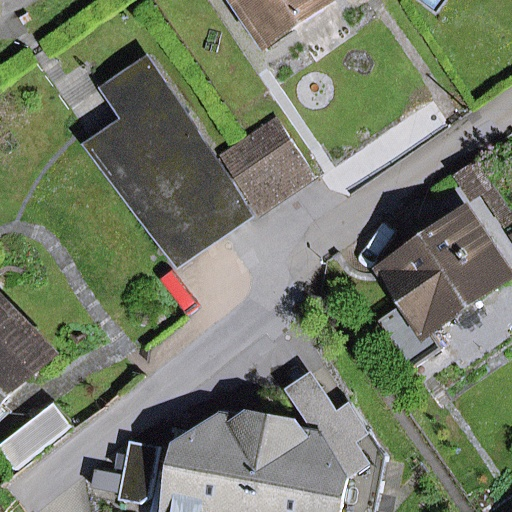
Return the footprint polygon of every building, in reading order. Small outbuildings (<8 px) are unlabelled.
[(260,44),(323,0),(243,0),(246,3),(236,9),(260,44)] [(178,267),(253,216),(243,201),(217,162),(150,66),(113,91),(115,94),(123,88),(142,116),(134,122),(97,147),(178,267)] [(134,122),(142,116),(123,88),(115,94),(134,122)] [(318,178),(279,120),(250,139),(287,193),(314,175),(318,178)] [(249,197),(261,211),(287,193),(250,139),(217,162),(243,201),(249,197)] [(475,199),(483,193),(505,226),(511,221),(511,216),(477,166),(460,178),(475,199)] [(413,371),(443,350),(431,333),(511,276),(511,272),(471,214),(389,272),(410,303),(382,322),(413,371)] [(0,410),(54,357),(0,302),(0,410)] [(299,426),(277,422),(259,511),(379,511),(389,459),(346,395),(299,426)] [(20,471),(76,428),(58,404),(2,448),(20,471)] [(259,511),(277,422),(254,417),(238,429),(219,425),(185,448),(173,511),(259,511)] [(132,443),(121,501),(143,505),(152,499),(162,448),(132,443)]
